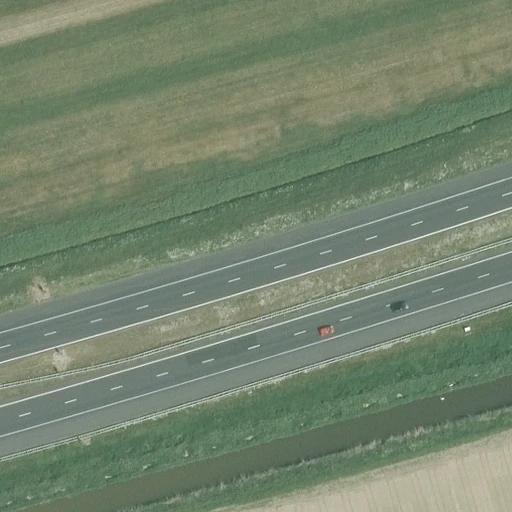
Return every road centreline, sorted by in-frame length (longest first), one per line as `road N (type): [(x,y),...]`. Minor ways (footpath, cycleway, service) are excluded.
road 1 (motorway): [(0,423),(511,267)]
road 2 (motorway): [(511,193),(0,349)]
road 3 (track): [(0,31),(116,0)]
